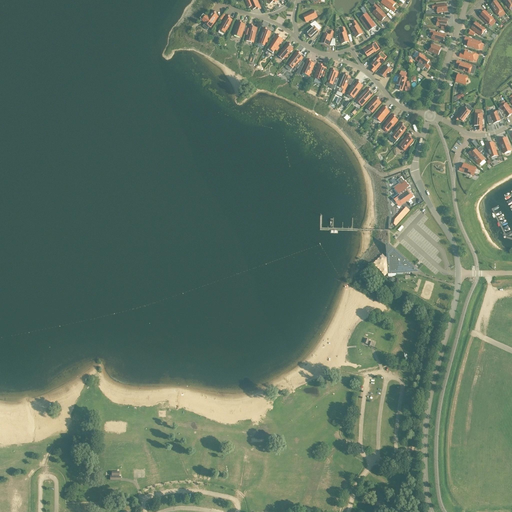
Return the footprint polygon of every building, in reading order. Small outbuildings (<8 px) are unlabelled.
[(258,10),(261,8),(256,0),(249,0),(250,2),(249,2),(252,10),(257,8),(258,10)] [(392,8),(395,3),(390,0),(382,0),(381,3),(395,13),(397,10),(394,8),(393,9),(392,8)] [(511,6),(511,0),(502,0),(509,9),(511,6)] [(490,5),(497,15),(503,10),(496,1),(490,5)] [(447,12),(446,4),(432,6),(432,9),(436,9),(437,13),(447,12)] [(381,22),(386,16),(375,5),(373,7),(376,10),(372,13),(381,22)] [(206,16),(202,21),(205,22),(204,23),(211,28),(218,17),(214,14),(216,12),(213,10),(208,17),(206,16)] [(317,17),(316,14),(314,10),(303,15),(306,22),(317,17)] [(479,16),(488,25),(493,19),(490,16),(492,15),(488,10),(486,12),(485,11),(479,16)] [(220,25),(218,29),(220,30),(219,32),(224,34),(228,27),(229,28),(233,20),(228,18),(229,16),(227,15),(221,24),(222,25),(221,26),(220,25)] [(367,15),(360,19),(369,31),(375,27),(367,15)] [(447,27),(447,19),(437,18),(436,26),(441,26),(445,27),(447,27)] [(241,21),(238,20),(233,35),(241,37),(245,25),(240,23),(241,21)] [(356,37),(363,33),(355,21),(352,23),(354,26),(351,28),(356,37)] [(481,36),(485,29),(476,22),(471,28),(481,36)] [(253,42),(254,41),(257,28),(252,27),(253,25),(250,24),(248,29),(246,29),(245,35),(247,35),(246,39),(245,40),(253,42)] [(311,38),(319,31),(314,26),(306,33),(311,38)] [(267,28),(264,27),(260,38),(261,38),(259,43),(264,45),(267,39),(268,40),(271,32),(266,30),(267,28)] [(341,44),(349,42),(344,28),(341,29),(343,33),(338,34),(341,44)] [(321,43),(328,45),(333,32),(330,30),(328,35),(324,33),(321,43)] [(443,42),(445,35),(431,31),(430,34),(432,35),(431,39),(443,42)] [(272,44),(269,48),(269,49),(268,50),(273,53),(275,50),(277,51),(279,48),(278,47),(283,40),(278,37),(280,36),(277,34),(271,43),(272,44)] [(479,50),(481,42),(465,37),(464,41),(468,42),(467,46),(479,50)] [(288,42),(281,51),(282,51),(278,56),(282,60),(287,55),(293,49),(289,46),(290,44),(288,42)] [(367,57),(376,51),(371,44),(363,50),(367,57)] [(438,55),(441,48),(432,44),(429,51),(438,55)] [(300,53),(297,51),(290,59),(291,60),(288,64),(292,68),(296,63),(297,64),(302,57),(299,54),(300,53)] [(463,55),(463,54),(460,53),(459,57),(473,61),(475,54),(466,51),(464,56),(463,55)] [(429,61),(424,56),(421,53),(420,54),(415,60),(428,69),(430,67),(427,64),(429,61)] [(374,72),(384,60),(378,55),(370,64),(374,67),(371,70),(374,72)] [(310,60),(308,59),(301,73),(309,76),(314,64),(310,62),(310,60)] [(456,64),(460,65),(458,69),(470,73),(472,66),(457,61),(456,64)] [(322,81),(326,68),(321,67),(322,65),(319,64),(314,78),(322,81)] [(385,78),(392,70),(385,65),(379,74),(385,78)] [(334,69),(331,68),(326,82),(327,83),(326,84),(327,85),(328,86),(330,87),(331,87),(332,87),(333,85),(334,85),(338,73),(333,71),(334,69)] [(338,87),(345,90),(350,78),(346,76),(346,74),(344,73),(338,87)] [(455,81),(465,85),(468,77),(458,74),(455,81)] [(402,91),(407,78),(399,75),(396,85),(400,86),(400,87),(399,87),(398,90),(402,91)] [(355,97),(362,86),(358,83),(360,81),(357,80),(348,92),(355,97)] [(369,91),(370,89),(368,87),(358,98),(356,101),(362,106),(373,94),(369,91)] [(372,113),(381,103),(377,99),(378,98),(376,96),(366,107),(372,113)] [(500,107),(507,117),(511,113),(511,111),(506,103),(500,107)] [(386,107),(384,105),(375,117),(381,122),(389,112),(385,109),(386,107)] [(464,107),(455,119),(457,120),(459,118),(463,121),(470,112),(464,107)] [(489,114),(493,124),(500,121),(496,111),(489,114)] [(386,122),(386,123),(383,127),(388,131),(392,126),(392,127),(398,120),(394,117),(395,116),(393,114),(386,122)] [(481,131),(483,114),(475,114),(474,126),(479,126),(479,127),(478,127),(478,131),(481,131)] [(394,131),(395,132),(391,136),(396,140),(400,135),(401,135),(406,129),(402,126),(403,124),(401,122),(394,131)] [(408,134),(399,146),(404,151),(413,140),(409,137),(410,135),(408,134)] [(501,138),(498,139),(504,153),(511,151),(506,138),(502,140),(501,138)] [(497,156),(493,143),(489,144),(488,143),(485,144),(488,153),(486,153),(487,157),(489,157),(490,158),(497,156)] [(479,165),(485,160),(476,150),(472,153),(471,151),(469,153),(479,165)] [(459,170),(474,176),(476,168),(464,164),(462,168),(460,168),(459,170)] [(399,206),(413,197),(408,190),(410,189),(404,181),(394,188),(398,194),(393,198),(399,206)] [(409,211),(406,208),(394,220),(394,224),(396,226),(409,211)] [(387,274),(412,272),(412,271),(411,270),(412,270),(413,269),(414,268),(393,250),(388,256),(388,262),(388,263),(388,264),(387,264),(388,264),(389,273),(387,273),(387,274)]
